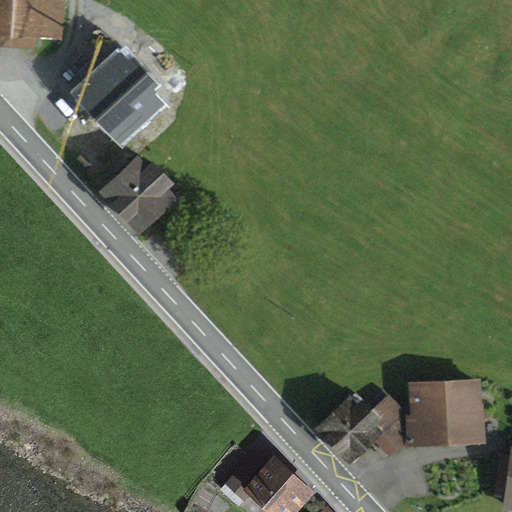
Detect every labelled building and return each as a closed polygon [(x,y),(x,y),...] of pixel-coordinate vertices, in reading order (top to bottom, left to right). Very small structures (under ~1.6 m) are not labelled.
[(0,0),(0,41),(62,47),(66,0),(0,0)] [(137,159),(104,190),(139,227),(172,196),(163,187),(169,181),(152,163),(145,168),(137,159)] [(477,381),(412,385),(413,416),(407,416),(408,443),(480,439),(477,381)] [(350,397),(319,426),(350,458),(377,433),(382,438),(374,445),(384,456),(390,453),(400,447),(399,406),(384,391),(368,405),(362,400),(357,405),(350,397)] [(251,458),(229,482),(244,496),(251,488),(276,511),(288,511),(294,507),(289,502),(304,487),(276,461),(266,472),(251,458)]
